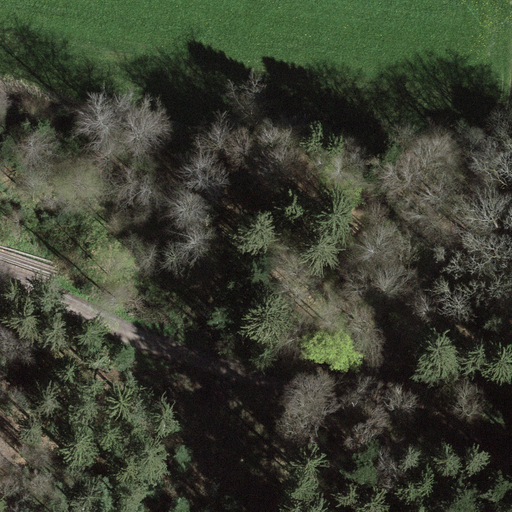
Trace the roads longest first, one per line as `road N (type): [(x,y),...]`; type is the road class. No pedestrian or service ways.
road 1 (track): [(0,284),(107,330),(366,411),(511,434)]
road 2 (track): [(367,411),(443,252),(505,66),(497,0)]
